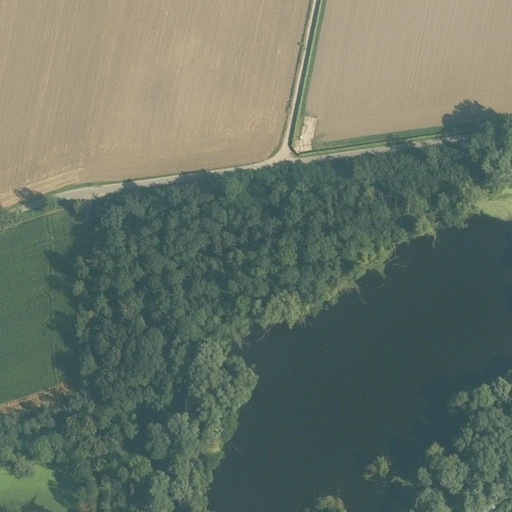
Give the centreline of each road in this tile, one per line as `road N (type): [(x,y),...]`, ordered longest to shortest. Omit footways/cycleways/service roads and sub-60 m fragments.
road 1 (unclassified): [(511,133),(85,193),(0,219)]
road 2 (track): [(85,193),(101,511)]
road 3 (track): [(315,0),(281,166)]
